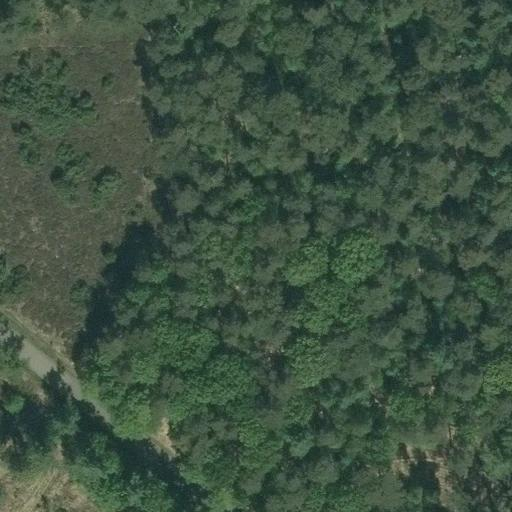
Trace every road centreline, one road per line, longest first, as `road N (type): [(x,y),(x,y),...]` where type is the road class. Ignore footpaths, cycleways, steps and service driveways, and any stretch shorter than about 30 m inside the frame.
road 1 (unclassified): [(224,511),(0,330)]
road 2 (track): [(9,511),(94,407)]
